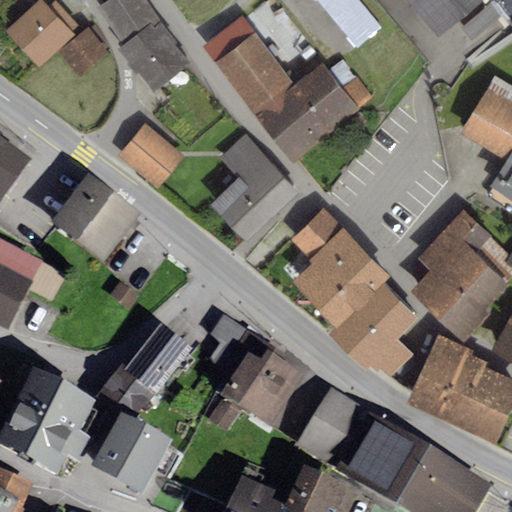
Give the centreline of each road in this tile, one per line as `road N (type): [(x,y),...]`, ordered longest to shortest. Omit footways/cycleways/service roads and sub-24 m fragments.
road 1 (residential): [(160,0),(284,163),(430,319),(511,370)]
road 2 (tertiary): [(511,474),(401,413),(217,262)]
road 3 (tertiary): [(217,262),(0,96)]
road 4 (residential): [(217,262),(108,357),(77,360),(0,338)]
